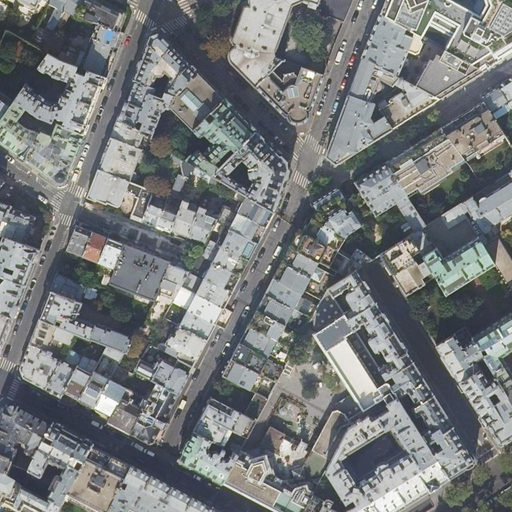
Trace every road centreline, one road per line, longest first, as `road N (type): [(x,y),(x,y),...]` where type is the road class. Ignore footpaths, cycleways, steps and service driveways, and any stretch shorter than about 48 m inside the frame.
road 1 (residential): [(158,464),(291,208),(308,158)]
road 2 (residential): [(69,206),(149,6)]
road 3 (residential): [(308,158),(162,12)]
road 4 (residential): [(0,381),(69,206)]
road 5 (tertiary): [(158,464),(0,381)]
road 6 (residential): [(368,0),(308,158)]
road 7 (residential): [(69,206),(191,252)]
